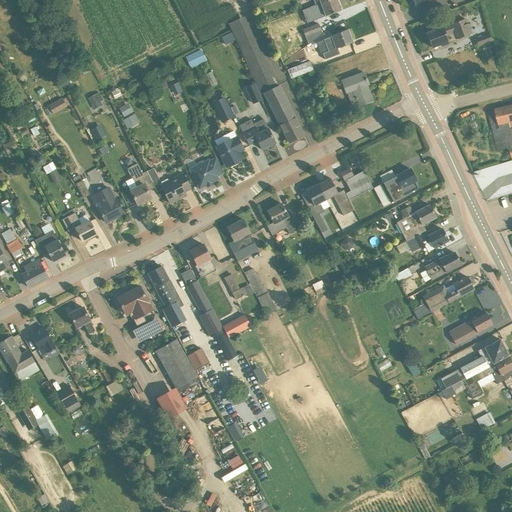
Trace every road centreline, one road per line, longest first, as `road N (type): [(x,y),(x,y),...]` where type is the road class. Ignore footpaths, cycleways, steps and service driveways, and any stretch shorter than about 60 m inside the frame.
road 1 (residential): [(0,314),(241,201),(271,177),(401,111),(425,107)]
road 2 (secondary): [(511,282),(425,107)]
